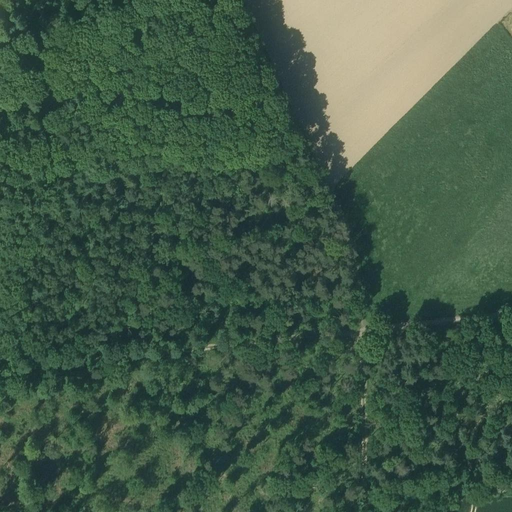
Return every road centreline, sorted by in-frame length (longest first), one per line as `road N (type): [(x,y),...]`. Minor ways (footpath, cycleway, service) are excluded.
road 1 (track): [(243,0),(356,266),(367,511)]
road 2 (track): [(0,377),(364,336)]
road 3 (track): [(511,317),(364,336)]
